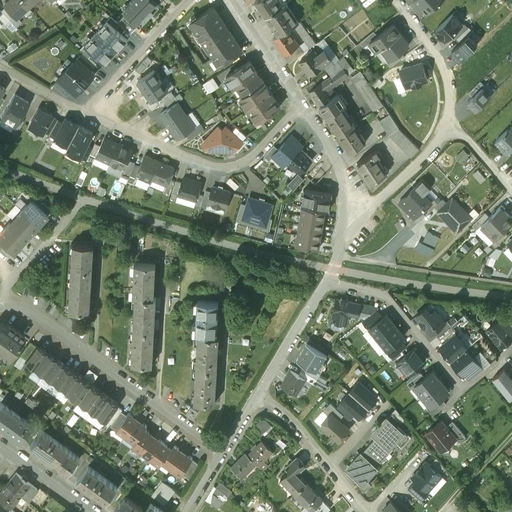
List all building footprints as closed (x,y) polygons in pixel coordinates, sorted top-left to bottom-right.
[(21,14),(28,8),(20,0),(7,0),(2,5),(15,18),(20,13),(21,14)] [(132,0),(123,10),(126,13),(138,25),(140,26),(147,18),(146,18),(149,15),(133,0),(132,0)] [(133,0),(149,15),(152,12),(152,13),(160,5),(158,4),(154,0),(133,0)] [(258,0),(256,2),(266,17),(283,5),(278,0),(258,0)] [(414,0),(413,1),(418,6),(427,15),(443,0),(414,0)] [(283,5),(266,17),(279,35),(287,29),(295,24),(298,22),(285,3),(283,5)] [(213,7),(190,23),(218,66),(242,50),(213,7)] [(138,25),(126,13),(117,22),(131,34),(130,33),(138,25)] [(450,35),(462,24),(452,14),(435,30),(444,40),(450,35)] [(111,16),(107,21),(116,29),(119,24),(111,16)] [(301,20),(298,22),(295,24),(310,47),(316,43),(301,20)] [(107,21),(95,33),(116,52),(127,39),(116,29),(107,21)] [(381,48),(400,33),(393,24),(377,36),(369,42),(370,43),(376,52),(381,48)] [(464,24),(462,24),(450,35),(454,39),(455,39),(468,27),(464,24)] [(468,27),(455,39),(460,43),(468,35),(469,35),(473,31),(468,26),(468,27)] [(299,46),(287,29),(279,35),(273,39),(285,56),(299,46)] [(369,42),(377,36),(373,31),(359,43),(363,48),(370,43),(369,42)] [(95,33),(84,45),(93,53),(105,64),(116,52),(95,33)] [(389,59),(400,51),(408,45),(400,33),(381,48),(389,59)] [(468,35),(460,43),(451,52),(460,61),(477,45),(469,35),(468,35)] [(89,57),(93,53),(84,45),(80,49),(89,57)] [(304,52),(299,46),(285,56),(290,62),(304,52)] [(390,66),(404,56),(400,51),(389,59),(386,61),(390,66)] [(309,75),(323,65),(324,65),(318,58),(315,52),(300,62),(309,75)] [(83,53),(78,58),(91,70),(96,65),(83,53)] [(318,58),(324,65),(323,65),(326,70),(333,64),(326,53),(318,58)] [(152,60),(148,56),(135,70),(140,74),(152,60)] [(77,57),(67,68),(85,84),(95,74),(91,70),(78,58),(77,57)] [(257,73),(249,61),(226,77),(234,89),(237,87),(257,73)] [(421,63),(401,69),(406,86),(413,84),(413,86),(422,83),(421,82),(426,80),(421,63)] [(67,68),(58,78),(58,79),(72,91),(76,95),(85,84),(67,68)] [(161,80),(154,70),(137,81),(144,91),(161,80)] [(263,83),(257,73),(237,87),(243,96),(263,83)] [(322,83),(326,88),(334,82),(332,79),(335,78),(333,76),(322,83)] [(355,82),(374,111),(383,104),(365,76),(355,82)] [(212,78),(203,85),(209,94),(218,87),(212,78)] [(72,91),(58,79),(53,84),(67,97),(72,91)] [(161,80),(144,91),(151,102),(168,90),(161,80)] [(305,87),(309,92),(318,86),(314,80),(305,87)] [(480,81),(464,97),(476,108),(492,93),(480,81)] [(271,95),(263,83),(243,96),(240,98),(248,111),(271,95)] [(318,86),(309,92),(319,107),(320,106),(333,98),(326,88),(322,83),(318,86)] [(18,119),(28,102),(14,94),(0,118),(14,126),(18,119)] [(168,108),(177,102),(183,98),(179,94),(165,104),(168,108)] [(339,94),(333,98),(320,106),(338,134),(354,124),(343,107),(347,105),(339,94)] [(280,107),(271,95),(248,111),(256,123),(280,107)] [(169,127),(186,116),(177,102),(168,108),(160,114),(169,127)] [(38,109),(28,127),(29,128),(30,131),(33,133),(37,132),(42,135),(44,131),(51,117),(52,116),(38,109)] [(389,134),(399,128),(390,114),(380,121),(389,134)] [(194,128),(186,116),(169,127),(177,139),(185,134),(194,128)] [(57,120),(51,117),(44,131),(49,134),(57,120)] [(23,122),(18,119),(14,126),(10,132),(16,135),(23,122)] [(62,123),(54,139),(54,140),(68,147),(79,126),(65,119),(62,123)] [(57,120),(49,134),(48,136),(54,139),(62,123),(57,120)] [(200,124),(194,128),(185,134),(189,140),(204,130),(200,124)] [(366,141),(354,124),(338,134),(350,152),(366,141)] [(93,133),(79,126),(68,147),(66,151),(80,158),(87,145),(93,133)] [(511,126),(495,142),(506,154),(511,148),(511,126)] [(235,147),(238,147),(242,142),(241,142),(236,136),(225,127),(222,130),(218,127),(204,142),(211,149),(214,146),(219,152),(234,152),(234,149),(235,147)] [(389,135),(411,157),(419,149),(399,128),(389,134),(389,135)] [(236,136),(241,142),(246,137),(240,132),(236,136)] [(284,168),(288,163),(300,150),(303,147),(291,136),(278,150),(272,157),(284,168)] [(118,145),(104,138),(95,157),(110,164),(118,145)] [(92,163),(100,146),(95,144),(87,160),(92,163)] [(93,148),(87,145),(80,158),(86,161),(93,148)] [(118,145),(110,164),(123,170),(128,160),(132,152),(118,145)] [(272,157),(278,150),(274,146),(263,157),(268,162),(272,157)] [(455,157),(460,162),(468,154),(463,149),(455,157)] [(288,163),(300,174),(312,161),(300,150),(288,163)] [(387,173),(378,159),(380,157),(376,151),(357,164),(371,184),(387,173)] [(152,180),(159,163),(144,157),(139,168),(136,176),(151,182),(152,180)] [(135,163),(128,160),(123,170),(121,177),(127,180),(135,163)] [(173,169),(159,163),(152,180),(167,186),(169,180),(173,169)] [(139,168),(134,166),(127,182),(132,184),(136,176),(139,168)] [(285,191),(289,195),(303,180),(297,175),(288,185),(289,187),(285,191)] [(201,184),(183,178),(181,184),(178,195),(196,201),(198,195),(201,184)] [(167,186),(164,193),(169,195),(175,182),(169,180),(167,186)] [(401,203),(399,204),(415,219),(425,209),(431,203),(430,202),(424,195),(430,189),(422,181),(400,202),(401,203)] [(181,184),(175,182),(170,199),(176,201),(178,195),(181,184)] [(230,193),(212,187),(211,193),(207,204),(225,210),(230,193)] [(302,207),(325,210),(325,211),(328,211),(330,194),(305,190),(302,207)] [(207,204),(211,193),(205,191),(200,209),(205,210),(207,204)] [(203,197),(198,195),(196,201),(194,207),(200,208),(203,197)] [(246,206),(242,219),(263,225),(261,229),(269,232),(272,220),(268,219),(272,205),(249,198),(246,206)] [(434,199),(430,202),(431,203),(425,209),(429,212),(438,203),(434,199)] [(447,204),(439,211),(438,213),(456,232),(469,220),(465,216),(467,214),(452,199),(447,204)] [(443,200),(435,207),(439,211),(447,204),(443,200)] [(21,209),(36,223),(41,219),(43,221),(47,216),(47,215),(38,207),(32,202),(28,206),(26,204),(21,209)] [(38,207),(47,215),(51,211),(42,203),(38,207)] [(241,223),(242,219),(246,206),(241,204),(236,221),(241,223)] [(489,217),(481,226),(488,233),(507,214),(503,210),(505,209),(501,205),(489,217)] [(318,250),(325,211),(325,210),(302,207),(295,246),(318,250)] [(14,221),(30,235),(34,230),(32,228),(36,223),(21,209),(16,215),(18,217),(14,221)] [(472,226),(476,230),(481,226),(489,217),(485,213),(472,226)] [(507,214),(488,233),(495,240),(503,231),(511,222),(511,215),(511,216),(510,217),(507,214)] [(4,228),(19,243),(24,238),(26,240),(30,235),(14,221),(11,225),(9,223),(4,228)] [(0,242),(4,246),(13,254),(17,249),(15,247),(19,243),(4,228),(0,232),(0,235),(1,236),(0,237),(0,242)] [(503,231),(495,240),(491,244),(495,248),(508,236),(503,231)] [(72,269),(71,278),(91,279),(93,246),(94,246),(94,245),(73,244),(73,245),(73,253),(74,253),(73,269),(72,269)] [(4,246),(0,250),(9,259),(13,254),(4,246)] [(135,297),(153,298),(155,265),(135,264),(134,272),(135,272),(134,288),(133,288),(133,296),(133,297),(135,297)] [(91,279),(71,278),(70,286),(71,286),(70,302),(69,302),(69,310),(69,311),(89,312),(90,312),(89,312),(91,279)] [(133,330),(154,332),(156,299),(156,298),(153,298),(135,297),(135,306),(136,306),(135,322),(134,322),(133,330)] [(360,304),(336,300),(332,321),(345,324),(348,314),(357,316),(360,304)] [(198,335),(216,336),(218,304),(218,303),(197,302),(198,302),(197,310),(198,311),(197,326),(196,326),(196,334),(195,334),(195,335),(198,335)] [(377,308),(360,304),(357,316),(365,318),(376,309),(377,308)] [(426,307),(415,316),(430,334),(433,331),(444,322),(435,310),(431,313),(426,307)] [(382,317),(376,309),(365,318),(362,321),(369,329),(370,328),(369,328),(382,317)] [(386,314),(382,317),(369,328),(370,328),(378,339),(395,325),(386,314)] [(511,325),(504,316),(499,321),(509,333),(511,330),(511,325)] [(444,322),(433,331),(437,337),(451,325),(447,320),(444,322)] [(493,325),(487,330),(501,347),(511,337),(511,336),(509,333),(499,321),(497,322),(496,321),(492,324),(493,325)] [(0,353),(7,359),(23,337),(7,325),(5,327),(1,324),(0,325),(0,353)] [(404,336),(395,325),(378,339),(387,349),(400,339),(404,336)] [(451,325),(437,337),(443,344),(455,333),(456,334),(457,332),(451,325)] [(152,364),(154,332),(133,330),(133,339),(134,339),(133,355),(132,355),(132,363),(131,363),(131,364),(152,365),(152,364)] [(455,333),(443,344),(440,346),(451,360),(466,348),(467,347),(456,334),(455,333)] [(219,337),(219,336),(216,336),(198,335),(198,344),(199,344),(198,360),(197,360),(196,369),(216,370),(218,337),(219,337)] [(406,347),(400,339),(387,349),(386,350),(392,358),(402,350),(406,347)] [(296,360),(305,365),(316,372),(326,355),(307,343),(296,360)] [(36,346),(23,364),(32,370),(45,352),(36,346)] [(466,348),(451,360),(464,375),(466,373),(479,363),(475,358),(474,356),(473,354),(472,352),(470,350),(468,350),(466,348)] [(413,349),(405,355),(397,361),(398,362),(408,375),(425,361),(420,356),(418,356),(413,349)] [(402,350),(392,358),(388,361),(393,366),(398,362),(397,361),(405,355),(402,350)] [(45,352),(32,370),(41,377),(55,359),(45,352)] [(55,359),(41,377),(50,384),(64,365),(55,359)] [(479,363),(466,373),(470,378),(483,368),(479,363)] [(64,365),(50,384),(59,390),(72,372),(64,365)] [(305,365),(301,370),(317,380),(320,375),(316,372),(305,365)] [(511,378),(504,368),(492,378),(509,399),(511,396),(511,378)] [(214,403),(216,370),(196,369),(195,377),(196,377),(196,393),(195,393),(194,401),(194,402),(215,403),(214,403)] [(290,370),(281,386),(296,395),(305,379),(298,375),(290,370)] [(301,370),(298,375),(305,379),(314,385),(317,380),(301,370)] [(424,377),(414,386),(422,396),(440,381),(432,371),(424,377)] [(72,372),(59,390),(68,397),(82,378),(72,372)] [(420,372),(407,384),(411,389),(414,386),(424,377),(420,372)] [(82,378),(68,397),(77,403),(91,385),(82,378)] [(350,392),(368,408),(377,397),(359,381),(350,392)] [(440,381),(422,396),(430,406),(441,397),(449,391),(440,381)] [(91,385),(77,403),(87,410),(100,392),(91,385)] [(100,392),(87,410),(96,416),(109,398),(100,392)] [(350,392),(341,402),(354,414),(359,418),(368,408),(350,392)] [(441,397),(430,406),(427,408),(433,415),(441,408),(446,404),(441,397)] [(109,398),(96,416),(105,423),(106,421),(117,406),(118,405),(109,398)] [(335,408),(343,415),(349,420),(354,414),(341,402),(335,408)] [(29,424),(0,403),(0,426),(18,439),(29,424)] [(323,411),(328,416),(331,413),(339,420),(343,415),(335,408),(330,403),(323,411)] [(117,406),(106,421),(111,425),(121,412),(122,410),(117,406)] [(191,407),(185,414),(193,419),(198,412),(191,407)] [(395,408),(387,418),(396,426),(398,424),(399,425),(404,419),(395,408)] [(126,416),(116,430),(125,437),(141,414),(137,411),(135,414),(137,416),(135,417),(129,412),(126,416)] [(121,412),(111,425),(110,426),(116,430),(126,416),(121,412)] [(328,416),(321,425),(330,433),(329,433),(330,434),(331,434),(339,441),(349,429),(339,420),(331,413),(328,416)] [(146,417),(141,414),(125,437),(134,444),(144,429),(147,426),(140,421),(141,419),(143,420),(146,417)] [(388,446),(389,446),(394,440),(401,447),(411,436),(399,425),(398,424),(396,426),(387,418),(378,428),(373,433),(376,436),(388,446)] [(441,420),(426,432),(437,447),(444,447),(455,438),(456,438),(446,426),(441,420)] [(446,426),(456,438),(455,438),(459,442),(465,436),(453,421),(446,426)] [(151,434),(144,429),(134,444),(132,447),(141,453),(157,431),(153,427),(151,431),(152,432),(151,434)] [(49,459),(60,443),(40,429),(29,445),(49,459)] [(161,434),(157,431),(141,453),(150,460),(163,442),(156,437),(157,435),(159,437),(161,434)] [(389,446),(388,446),(376,436),(361,453),(376,467),(385,456),(388,452),(392,448),(389,446)] [(263,440),(248,455),(256,463),(258,465),(273,450),(263,440)] [(169,447),(163,442),(150,460),(159,466),(161,463),(174,445),(175,444),(171,441),(169,444),(171,445),(169,447)] [(79,458),(60,443),(49,459),(68,473),(79,458)] [(174,445),(161,463),(170,470),(187,447),(182,444),(180,447),(182,448),(181,450),(174,445)] [(191,450),(187,447),(170,470),(179,476),(192,458),(185,454),(187,452),(189,453),(191,450)] [(245,453),(231,468),(242,478),(256,463),(248,455),(245,453)] [(358,478),(357,480),(363,489),(372,483),(367,477),(376,467),(361,453),(360,454),(356,459),(347,468),(349,470),(358,478)] [(281,478),(295,493),(306,482),(298,473),(305,466),(296,457),(286,467),(289,470),(281,478)] [(425,462),(411,477),(415,481),(426,491),(440,475),(425,462)] [(88,466),(77,482),(106,503),(110,497),(117,487),(88,466)] [(349,470),(346,475),(355,483),(357,480),(358,478),(349,470)] [(37,490),(16,473),(6,486),(20,497),(20,496),(27,502),(37,490)] [(217,508),(232,491),(219,480),(204,497),(217,508)] [(428,492),(426,491),(415,481),(407,490),(420,501),(428,492)] [(162,482),(158,486),(171,496),(175,491),(162,482)] [(306,482),(295,493),(311,510),(313,508),(321,500),(322,499),(306,482)] [(13,506),(20,497),(6,486),(0,493),(0,501),(13,511),(15,511),(18,509),(13,506)] [(158,486),(155,491),(168,501),(171,496),(158,486)] [(117,487),(110,497),(115,501),(122,491),(117,487)] [(155,491),(151,496),(164,506),(168,501),(155,491)] [(143,511),(144,511),(125,497),(113,511),(143,511)] [(321,500),(313,508),(317,511),(319,511),(326,505),(321,500)] [(382,511),(383,511),(403,511),(391,501),(382,511)] [(162,511),(150,503),(144,511),(143,511),(162,511)]
